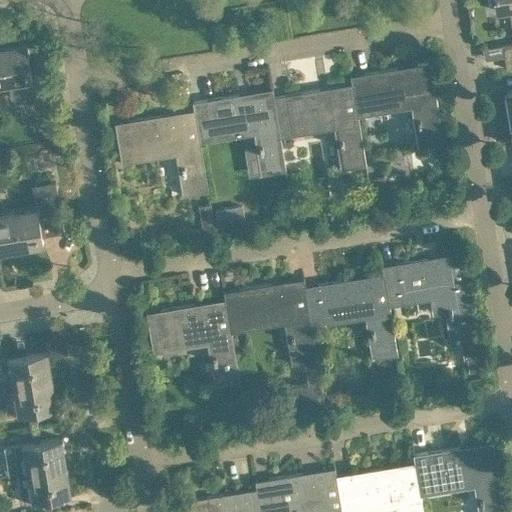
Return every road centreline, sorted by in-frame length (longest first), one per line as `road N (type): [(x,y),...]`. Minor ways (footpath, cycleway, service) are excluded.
road 1 (residential): [(79,87),(455,21)]
road 2 (residential): [(110,273),(486,213)]
road 3 (residential): [(141,465),(511,402)]
road 4 (residential): [(486,213),(455,21)]
road 5 (residential): [(110,273),(79,87)]
road 6 (residential): [(141,465),(113,295)]
road 7 (residential): [(511,368),(486,213)]
